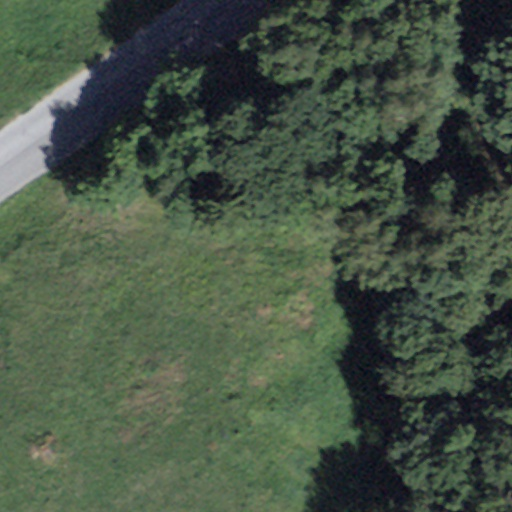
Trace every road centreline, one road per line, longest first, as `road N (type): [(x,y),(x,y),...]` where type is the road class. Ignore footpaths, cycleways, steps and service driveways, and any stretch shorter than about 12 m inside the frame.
road 1 (tertiary): [(223,0),(0,165)]
road 2 (track): [(511,165),(468,0)]
